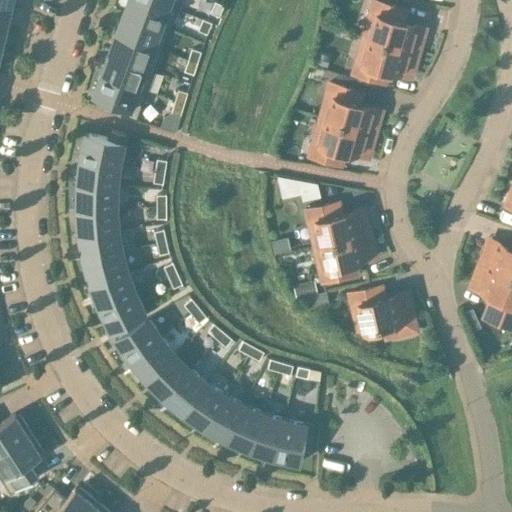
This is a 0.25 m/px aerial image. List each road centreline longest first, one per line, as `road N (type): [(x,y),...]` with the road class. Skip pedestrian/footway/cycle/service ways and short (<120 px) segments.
road 1 (residential): [(441,511),(293,510),(223,497),(122,443),(75,387),(36,288),(25,209),(38,127),(76,0)]
road 2 (residential): [(469,0),(454,58),(413,121),(398,167),(402,220),(436,282)]
road 3 (residential): [(436,282),(489,427),(491,511)]
road 4 (residential): [(511,66),(497,128),(436,282)]
